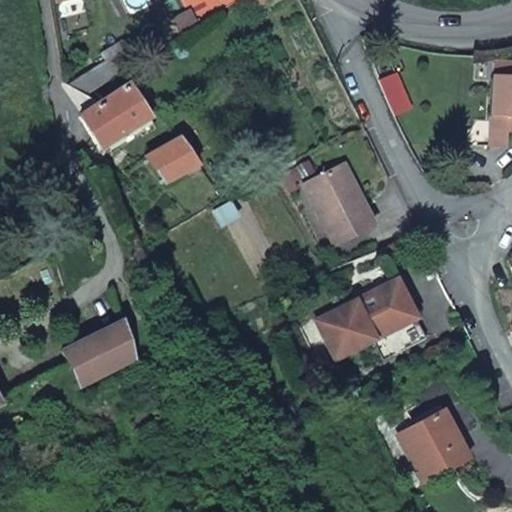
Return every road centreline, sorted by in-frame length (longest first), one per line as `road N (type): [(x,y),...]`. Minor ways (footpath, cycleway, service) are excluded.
road 1 (unclassified): [(333,0),(338,30),(402,171),(422,194),(457,206),(498,205)]
road 2 (unclassified): [(44,0),(61,133),(123,259)]
road 3 (unclassified): [(498,205),(492,238),(474,267),(511,364)]
road 4 (secondary): [(357,0),(372,12),(429,26),(511,20)]
